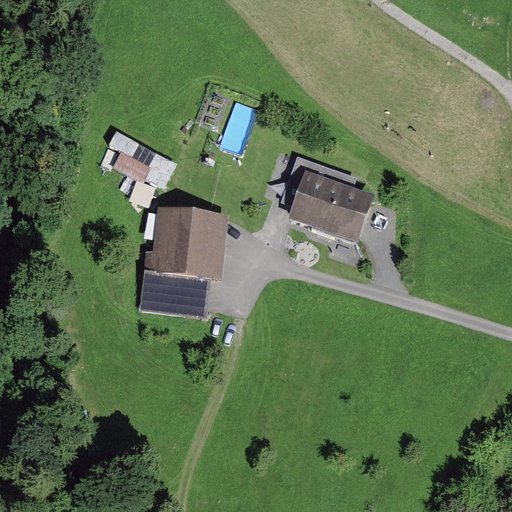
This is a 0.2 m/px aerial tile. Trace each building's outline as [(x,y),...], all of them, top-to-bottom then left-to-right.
[(237,115),(224,159),(246,165),(259,121),(237,115)] [(130,202),(157,211),(176,155),(116,136),(113,146),(123,150),(116,171),(138,178),(130,202)] [(380,210),(306,182),(289,225),(363,254),(380,210)] [(228,225),(156,216),(149,276),(221,285),(228,225)] [(151,280),(146,318),(214,326),(219,288),(151,280)]
